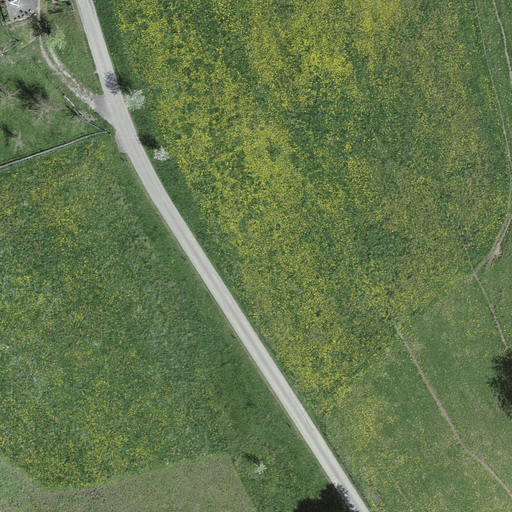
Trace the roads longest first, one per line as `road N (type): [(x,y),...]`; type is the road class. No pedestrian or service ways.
road 1 (unclassified): [(82,0),(114,106),(156,192),(359,511)]
road 2 (track): [(43,0),(42,39),(56,72),(87,101),(114,106)]
